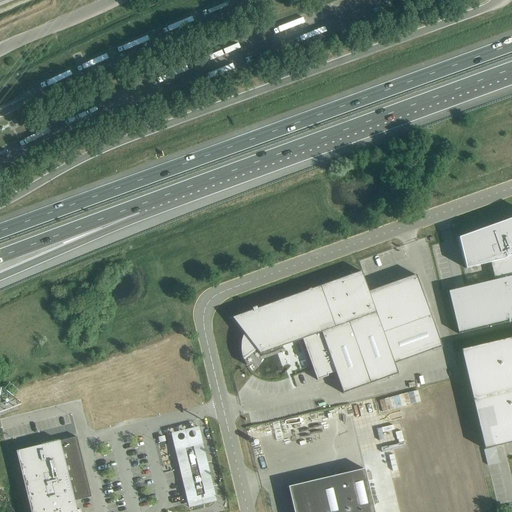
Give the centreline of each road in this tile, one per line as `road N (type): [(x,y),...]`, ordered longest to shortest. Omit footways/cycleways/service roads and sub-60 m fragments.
road 1 (motorway): [(511,43),(0,230)]
road 2 (unclassified): [(223,408),(208,336),(214,294),(511,182)]
road 3 (motorway): [(136,205),(511,68)]
road 4 (unknown): [(223,408),(333,395),(439,364),(405,222)]
road 5 (unclassified): [(223,408),(92,441),(88,460),(101,511)]
road 6 (motorway): [(0,276),(75,246),(136,205)]
road 7 (motorway): [(0,255),(136,205)]
road 8 (unknown): [(239,476),(365,443)]
road 9 (unclassified): [(0,50),(112,0)]
